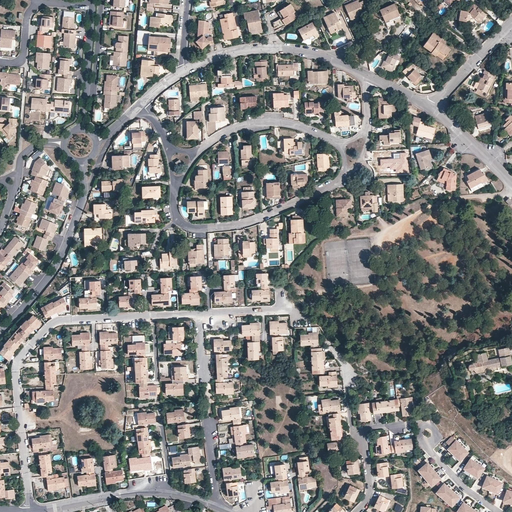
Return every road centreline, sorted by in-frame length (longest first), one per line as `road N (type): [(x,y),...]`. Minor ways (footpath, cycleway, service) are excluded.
road 1 (residential): [(30,511),(18,362),(55,323),(93,319)]
road 2 (residential): [(176,182),(175,216),(205,229),(255,219),(323,190),(347,169)]
road 3 (residential): [(183,70),(224,54),(281,47),(366,76)]
road 4 (residential): [(0,330),(58,262),(83,198),(84,171)]
road 5 (residential): [(343,146),(264,121),(222,134),(194,154)]
